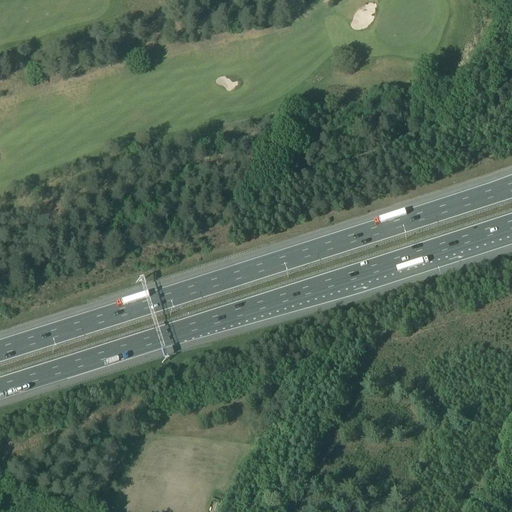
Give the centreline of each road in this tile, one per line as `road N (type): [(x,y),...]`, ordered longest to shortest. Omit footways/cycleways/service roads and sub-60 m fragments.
road 1 (track): [(511,23),(458,117),(0,292)]
road 2 (motorway): [(0,387),(511,224)]
road 3 (motorway): [(511,187),(0,350)]
